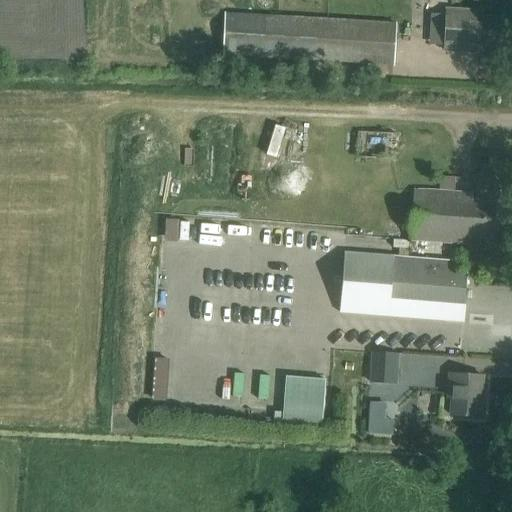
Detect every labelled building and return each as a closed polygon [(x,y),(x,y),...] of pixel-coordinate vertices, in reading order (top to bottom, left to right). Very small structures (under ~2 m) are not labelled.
[(511,19),(478,17),(478,13),(446,11),(443,50),(477,53),(477,47),(511,50),(511,36),(511,19)] [(393,65),(395,24),(225,15),(222,56),(393,65)] [(397,134),(357,131),(356,157),(395,159),(396,142),(397,134)] [(493,239),(495,203),(472,202),(473,194),(413,190),(409,241),(469,246),(469,238),(493,239)] [(345,254),(341,314),(464,323),(469,255),(455,254),(455,262),(345,254)] [(159,342),(159,364),(169,364),(169,342),(159,342)] [(369,383),(397,385),(399,354),(371,353),(369,383)] [(168,396),(170,372),(158,371),(156,395),(168,396)] [(447,398),(451,399),(449,416),(480,418),(483,376),(449,374),(447,398)] [(321,430),(325,380),(285,377),(282,427),(321,430)] [(392,406),(372,405),(372,421),(392,422),(392,406)]
